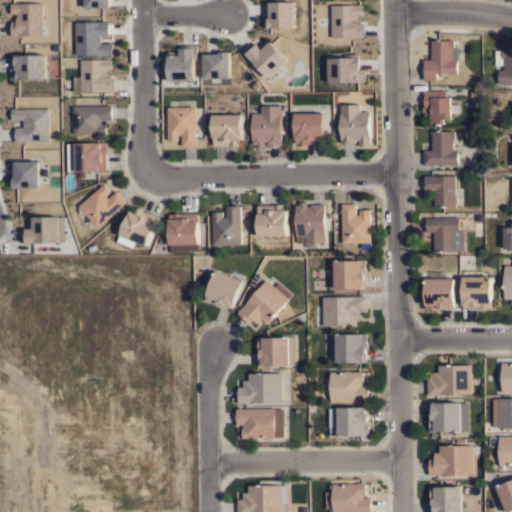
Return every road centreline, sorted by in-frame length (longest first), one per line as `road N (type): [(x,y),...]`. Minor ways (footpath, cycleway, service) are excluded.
road 1 (residential): [(400,511),(391,0)]
road 2 (residential): [(396,169),(143,170)]
road 3 (residential): [(401,460),(205,461)]
road 4 (residential): [(143,170),(141,0)]
road 5 (residential): [(206,511),(208,348)]
road 6 (residential): [(511,23),(392,9)]
